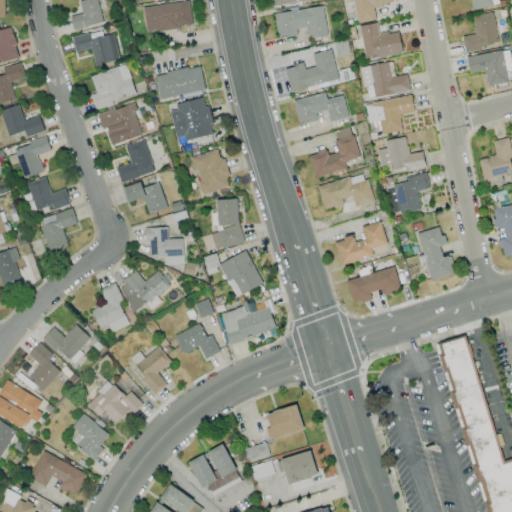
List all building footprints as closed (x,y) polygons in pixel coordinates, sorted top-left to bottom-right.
[(73,29),(102,23),(97,0),(83,0),(79,1),(82,14),(70,16),(73,29)] [(375,20),(373,7),(392,4),(390,0),(352,0),(357,23),(375,20)] [(469,0),(472,10),(499,5),(497,0),(469,0)] [(192,26),(188,1),(142,8),(146,33),(192,26)] [(274,13),(277,38),(296,35),(295,28),(306,27),(308,39),(327,36),(322,7),(274,13)] [(464,51),(499,43),(492,12),(472,16),(475,34),(461,37),(464,51)] [(359,26),(365,60),(402,53),(398,31),(378,34),(376,23),(359,26)] [(0,62),(18,58),(11,27),(0,29),(0,62)] [(113,33),(103,36),(101,30),(71,37),(75,52),(91,49),(95,66),(119,60),(113,33)] [(511,70),(508,49),(466,57),(469,74),(484,71),(487,86),(508,82),(506,72),(511,70)] [(289,91),(338,80),(331,50),(312,54),(315,67),(304,69),(303,64),(284,68),(289,91)] [(406,74),(394,76),(392,62),(359,67),(363,88),(372,86),(374,97),(409,91),(406,74)] [(0,103),(14,99),(10,82),(25,78),(20,63),(2,68),(4,75),(0,76),(0,103)] [(136,94),(125,64),(90,77),(96,94),(89,97),(94,109),(136,94)] [(159,99),(204,90),(199,66),(154,75),(159,99)] [(293,100),(298,124),(317,119),(316,113),(326,110),(329,122),(348,118),(343,95),(326,99),(325,93),(293,100)] [(402,131),(399,115),(414,113),(411,97),(365,104),(368,120),(378,119),(381,134),(402,131)] [(212,135),(209,124),(213,123),(208,106),(205,106),(203,99),(168,107),(177,144),(212,135)] [(132,104),(97,115),(102,129),(105,128),(110,145),(142,135),(132,104)] [(44,131),(39,116),(23,121),(18,105),(0,110),(0,111),(8,136),(24,131),(26,137),(44,131)] [(358,157),(350,127),(332,132),(338,152),(327,155),(325,150),(308,155),(314,178),(346,169),(344,161),(358,157)] [(50,151),(45,137),(13,148),(23,179),(42,172),(37,156),(50,151)] [(422,152),(407,154),(406,137),(385,140),(386,148),(377,149),(379,161),(388,160),(390,171),(424,167),(422,152)] [(482,179),(511,172),(509,158),(511,157),(508,138),(492,141),(495,156),(478,159),(482,179)] [(124,146),(130,163),(116,168),(121,183),(154,172),(144,140),(124,146)] [(201,195),(231,186),(222,158),(219,159),(217,150),(190,158),(201,195)] [(429,189),(426,173),(404,177),(405,182),(393,184),(396,200),(391,201),(393,215),(420,210),(416,191),(429,189)] [(317,186),(323,211),(343,205),(341,198),(351,196),(354,207),(372,202),(365,174),(317,186)] [(50,193),(45,177),(26,183),(37,215),(69,203),(64,189),(50,193)] [(143,198),(147,213),(165,208),(159,183),(142,187),(141,182),(123,187),(127,202),(143,198)] [(217,229),(212,229),(213,247),(240,246),(238,199),(216,200),(217,229)] [(511,205),(492,209),(496,229),(502,228),(504,238),(498,239),(502,258),(511,255),(511,205)] [(77,224),(72,209),(38,220),(49,251),(67,245),(61,228),(77,224)] [(373,256),(371,248),(386,244),(380,222),(361,227),(364,239),(353,242),(352,236),(334,241),(340,265),(373,256)] [(167,227),(144,228),(144,242),(149,242),(149,257),(165,257),(166,265),(183,265),(182,239),(167,239),(167,227)] [(453,274),(448,255),(442,257),(439,246),(445,244),(440,227),(417,233),(430,280),(453,274)] [(0,280),(3,289),(21,282),(14,262),(20,260),(15,248),(0,252),(0,280)] [(236,297),(262,283),(245,251),(219,264),(236,297)] [(345,280),(352,305),(372,299),(370,293),(380,290),(382,295),(400,290),(394,267),(345,280)] [(142,282),(137,273),(116,286),(132,312),(169,289),(159,271),(142,282)] [(128,324),(118,302),(122,301),(114,283),(100,290),(106,304),(91,311),(99,329),(108,325),(111,332),(128,324)] [(275,329),(268,307),(245,315),(242,306),(219,314),(229,345),(275,329)] [(174,335),(182,354),(198,347),(204,359),(219,352),(211,334),(205,337),(199,324),(174,335)] [(43,338),(72,364),(82,354),(78,350),(90,338),(75,325),(64,338),(53,328),(43,338)] [(438,347),(488,511),(511,511),(511,464),(506,466),(467,338),(438,347)] [(42,391),(60,372),(47,361),(52,356),(39,343),(28,355),(39,365),(27,378),(42,391)] [(154,394),(166,386),(157,372),(170,363),(159,347),(141,359),(137,353),(129,359),(154,394)] [(0,390),(0,415),(21,429),(28,418),(36,423),(42,413),(36,410),(41,402),(6,380),(0,390)] [(130,391),(124,397),(109,381),(86,403),(98,417),(102,413),(114,425),(128,411),(131,415),(142,405),(130,391)] [(270,428),(266,429),(268,440),(303,430),(297,406),(266,413),(270,428)] [(72,428),(77,432),(70,443),(95,460),(103,448),(99,446),(109,433),(81,414),(72,428)] [(0,459),(15,429),(0,421),(0,459)] [(243,450),(247,463),(269,455),(264,443),(243,450)] [(188,462),(201,489),(207,486),(211,495),(240,481),(223,444),(205,453),(205,454),(188,462)] [(317,475),(310,451),(280,460),(288,485),(317,475)] [(86,473),(41,452),(28,479),(45,487),(50,476),(61,482),(58,487),(76,496),(86,473)] [(199,511),(203,508),(169,485),(158,501),(158,500),(149,511),(199,511)] [(31,511),(34,506),(17,498),(10,511),(31,511)]
